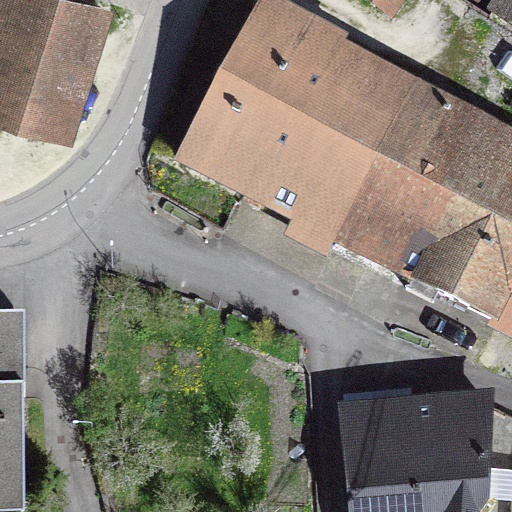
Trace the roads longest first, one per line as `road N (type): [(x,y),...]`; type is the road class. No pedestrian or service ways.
road 1 (residential): [(31,244),(492,398)]
road 2 (residential): [(31,244),(106,176),(183,0)]
road 3 (residential): [(101,511),(31,244)]
